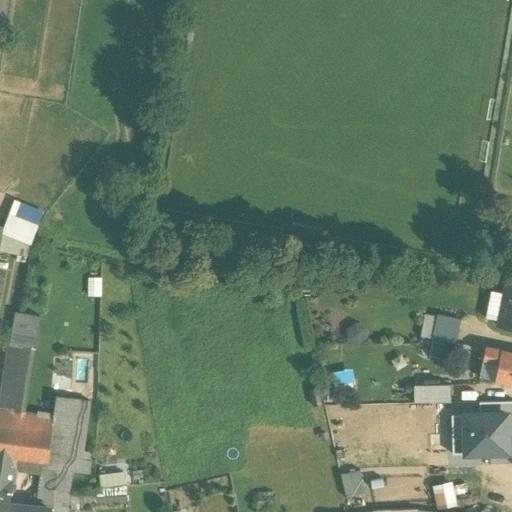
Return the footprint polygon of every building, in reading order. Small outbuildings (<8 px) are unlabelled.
[(511,283),(506,282),(504,293),(498,321),(497,326),(511,329),(511,283)] [(491,291),(485,318),(498,321),(504,293),(491,291)] [(0,402),(0,426),(53,434),(56,414),(24,410),(36,317),(15,315),(0,402)] [(437,318),(425,315),(421,337),(432,340),(437,318)] [(460,320),(437,315),(437,318),(432,340),(455,345),(460,320)] [(511,353),(485,348),(483,360),(497,363),(494,382),(511,385),(511,353)] [(449,385),(414,386),(415,404),(449,403),(449,385)] [(58,399),(56,414),(53,434),(50,462),(49,466),(56,467),(54,487),(68,490),(71,471),(87,473),(89,461),(81,460),(89,403),(58,399)] [(511,402),(480,403),(480,415),(508,414),(508,426),(511,425),(511,402)] [(508,426),(508,414),(480,415),(452,416),(453,456),(509,454),(508,426)] [(53,434),(0,426),(0,454),(43,461),(50,462),(53,434)] [(50,462),(43,461),(39,484),(54,487),(56,467),(49,466),(50,462)] [(16,467),(0,465),(0,511),(9,511),(10,506),(16,467)] [(363,470),(342,473),(346,496),(367,493),(363,470)] [(127,471),(99,473),(100,485),(127,483),(127,471)] [(435,485),(439,510),(457,507),(453,483),(435,485)] [(54,487),(39,484),(39,508),(52,509),(54,487)] [(108,495),(128,494),(128,485),(107,486),(108,495)]
